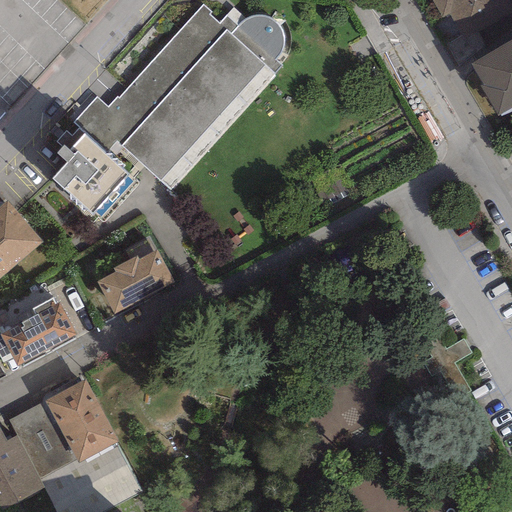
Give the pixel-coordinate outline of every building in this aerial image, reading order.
[(511,12),(504,0),(430,0),(440,18),(448,14),(462,40),(511,12)] [(210,12),(202,5),(118,99),(116,97),(106,108),(95,98),(72,124),(83,134),(104,154),(115,142),(169,190),(281,66),(275,60),(277,57),(280,52),(284,44),(283,36),(279,29),(273,22),(267,18),(262,16),(253,17),(247,20),(242,22),(236,25),(225,16),(218,23),(207,14),(210,12)] [(511,39),(469,64),(498,115),(511,107),(511,39)] [(96,220),(133,181),(104,154),(83,134),(68,150),(62,145),(57,152),(67,161),(51,178),(96,220)] [(40,244),(5,202),(0,206),(0,254),(11,268),(40,244)] [(96,282),(113,314),(173,282),(156,250),(138,260),(136,256),(112,269),(114,273),(96,282)] [(0,277),(11,268),(0,254),(0,277)] [(75,335),(59,303),(55,305),(52,299),(31,309),(35,315),(20,323),(20,324),(0,334),(0,337),(15,366),(75,335)] [(83,380),(43,402),(75,461),(76,464),(117,442),(83,380)] [(0,430),(0,510),(0,511),(43,488),(39,481),(75,461),(43,402),(8,420),(16,436),(6,441),(0,430)] [(101,511),(141,491),(117,442),(76,464),(75,461),(39,481),(43,488),(55,511),(101,511)]
